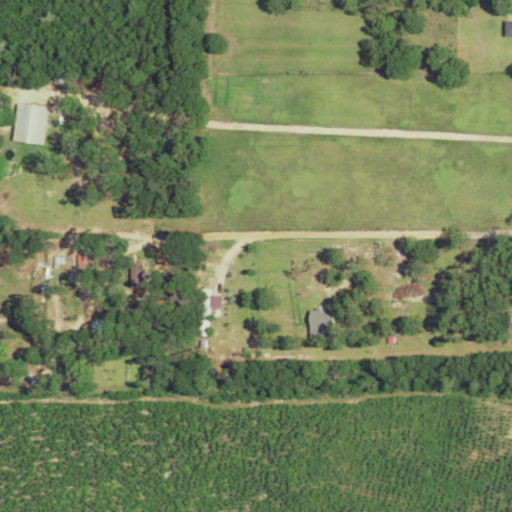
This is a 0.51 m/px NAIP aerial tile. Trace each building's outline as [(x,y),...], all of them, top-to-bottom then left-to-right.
[(511,20),(500,20),(500,36),(511,36),(511,20)] [(11,141),(40,144),(44,106),(14,103),(11,141)] [(308,309),(308,325),(330,326),(330,309),(308,309)] [(504,327),(511,327),(511,310),(503,311),(504,327)] [(308,335),(327,335),(327,327),(308,326),(308,335)]
